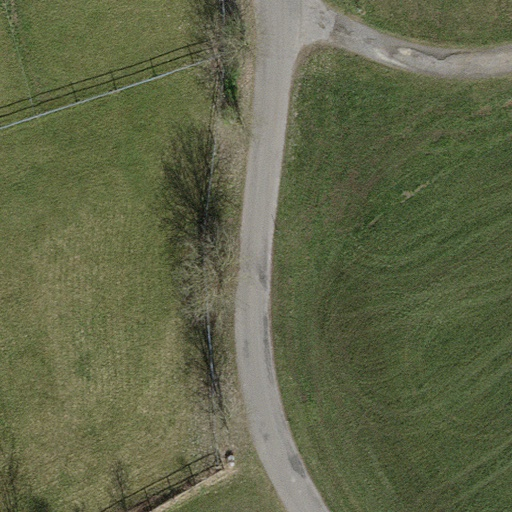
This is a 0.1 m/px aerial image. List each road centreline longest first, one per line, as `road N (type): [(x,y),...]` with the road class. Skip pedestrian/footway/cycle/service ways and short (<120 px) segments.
road 1 (unclassified): [(277,22),(251,311),(262,423),(311,511)]
road 2 (track): [(277,22),(330,26),(451,66),(511,60)]
